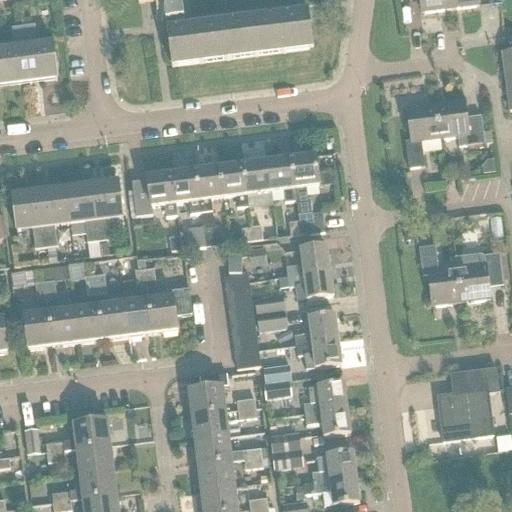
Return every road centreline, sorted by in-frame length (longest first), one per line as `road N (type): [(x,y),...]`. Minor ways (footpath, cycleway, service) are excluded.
road 1 (residential): [(0,399),(217,372),(204,271)]
road 2 (residential): [(355,77),(455,66),(497,90),(509,207)]
road 3 (residential): [(105,130),(351,100)]
road 4 (residential): [(365,225),(509,207)]
road 5 (residential): [(365,225),(382,369)]
road 6 (residential): [(382,369),(400,511)]
road 7 (residential): [(105,130),(89,0)]
road 8 (residential): [(511,355),(382,369)]
road 9 (residential): [(351,100),(365,225)]
